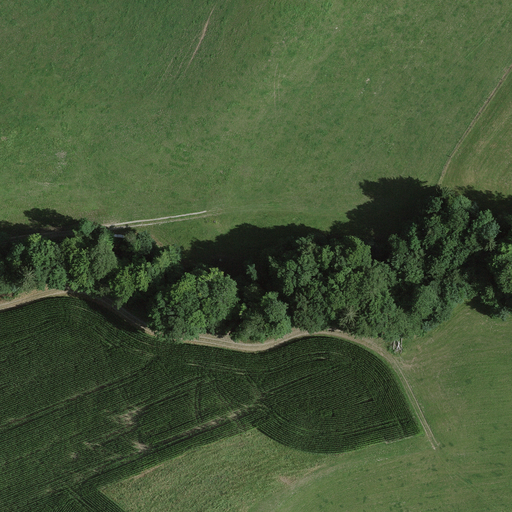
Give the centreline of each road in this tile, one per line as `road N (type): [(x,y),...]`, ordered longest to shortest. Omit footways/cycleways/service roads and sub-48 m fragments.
road 1 (track): [(0,306),(73,288),(101,295),(162,332),(244,346),(342,336),(387,358),(425,423)]
road 2 (track): [(206,212),(0,244)]
